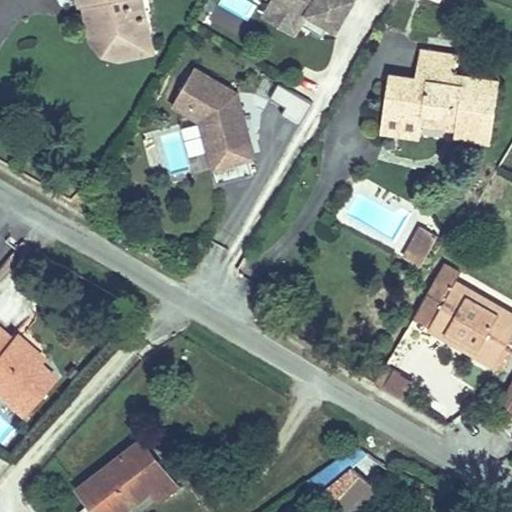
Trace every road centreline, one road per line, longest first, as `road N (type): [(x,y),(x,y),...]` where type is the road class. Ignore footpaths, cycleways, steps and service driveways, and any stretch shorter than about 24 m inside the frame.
road 1 (unclassified): [(511,494),(0,196)]
road 2 (unknown): [(220,321),(400,51)]
